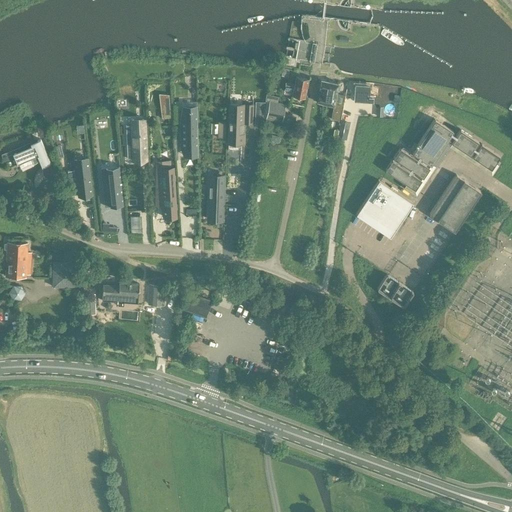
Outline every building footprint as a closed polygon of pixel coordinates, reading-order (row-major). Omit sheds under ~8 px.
[(289,69),(282,67),(281,75),(287,77),(289,69)] [(292,92),(292,95),(305,98),(308,79),(296,77),(294,84),(286,83),(284,90),(292,92)] [(321,89),(321,91),(336,94),(336,90),(339,91),(339,86),(337,86),(338,83),(321,80),(319,89),(321,89)] [(369,95),(370,84),(355,83),(354,101),(372,102),(373,95),(369,95)] [(336,94),(321,91),(320,93),(318,93),(316,102),(334,105),(331,119),(339,121),(344,96),(336,94)] [(169,99),(161,99),(162,118),(170,118),(169,99)] [(256,102),(255,125),(260,125),(264,102),(256,102)] [(266,119),(281,122),(284,104),(270,102),(266,119)] [(229,104),(227,141),(244,142),(245,133),(244,133),(244,123),(253,123),(254,105),(229,104)] [(183,121),(180,121),(181,147),(183,147),(184,147),(184,151),(197,151),(197,147),(197,146),(196,114),(196,113),(196,111),(191,111),(191,110),(188,110),(188,111),(183,111),(183,121)] [(132,120),(131,120),(132,133),(126,133),(127,159),(133,158),(133,160),(134,160),(134,161),(145,160),(146,160),(144,120),(143,120),(143,119),(132,120)] [(411,153),(430,166),(432,163),(435,165),(451,141),(448,139),(453,132),(434,119),(411,153)] [(218,122),(218,138),(226,138),(226,122),(218,122)] [(451,142),(470,155),(479,142),(460,129),(451,142)] [(5,157),(10,168),(19,164),(21,168),(34,163),(34,164),(35,164),(37,169),(43,166),(43,167),(51,163),(41,139),(30,144),(31,146),(5,157)] [(472,156),(491,169),(500,156),(480,143),(472,156)] [(400,148),(385,170),(415,189),(429,167),(400,148)] [(67,171),(69,187),(77,186),(77,189),(78,192),(78,194),(78,196),(79,196),(81,196),(82,196),(88,195),(91,194),(87,160),(87,159),(81,159),(80,159),(74,160),(75,170),(67,171)] [(157,187),(156,206),(163,205),(164,217),(172,217),(172,215),(177,215),(177,218),(174,166),(174,168),(171,168),(170,160),(170,162),(160,163),(160,176),(162,176),(163,187),(157,187)] [(102,173),(105,206),(122,205),(123,205),(119,167),(106,169),(107,175),(103,175),(102,173)] [(208,173),(206,219),(223,220),(226,174),(208,173)] [(429,214),(454,231),(481,191),(456,174),(429,214)] [(378,180),(356,214),(390,237),(413,203),(378,180)] [(109,223),(102,222),(101,231),(117,233),(117,227),(109,226),(109,223)] [(7,242),(7,243),(4,244),(4,249),(7,250),(6,276),(26,277),(26,274),(30,274),(31,252),(27,252),(28,243),(7,242)] [(52,262),(53,287),(77,286),(77,262),(52,262)] [(139,284),(119,282),(119,286),(103,285),(102,299),(102,301),(116,302),(116,305),(123,305),(123,302),(138,303),(138,301),(139,284)] [(148,304),(164,305),(165,285),(149,284),(148,304)] [(22,286),(13,285),(9,292),(13,300),(21,300),(25,293),(22,286)] [(241,286),(236,297),(253,303),(258,292),(241,286)] [(183,308),(206,316),(211,301),(188,293),(183,308)] [(259,299),(253,309),(269,318),(275,307),(259,299)]
